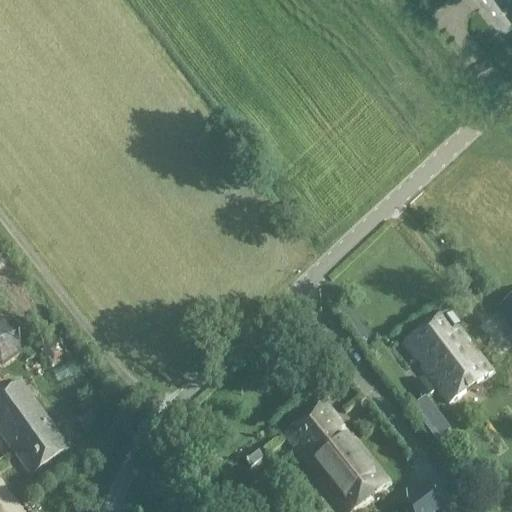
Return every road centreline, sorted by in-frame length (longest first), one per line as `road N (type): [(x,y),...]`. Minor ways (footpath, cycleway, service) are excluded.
road 1 (unclassified): [(111,511),(165,414),(511,96)]
road 2 (unknown): [(294,296),(451,511)]
